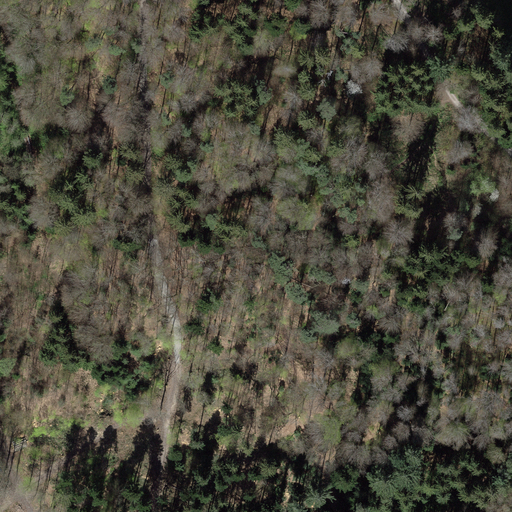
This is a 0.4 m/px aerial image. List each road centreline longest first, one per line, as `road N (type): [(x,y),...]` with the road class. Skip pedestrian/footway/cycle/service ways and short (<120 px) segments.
road 1 (track): [(144,0),(148,175),(178,335),(155,511)]
road 2 (unclassified): [(397,0),(453,102),(511,154)]
road 3 (track): [(304,327),(345,511)]
